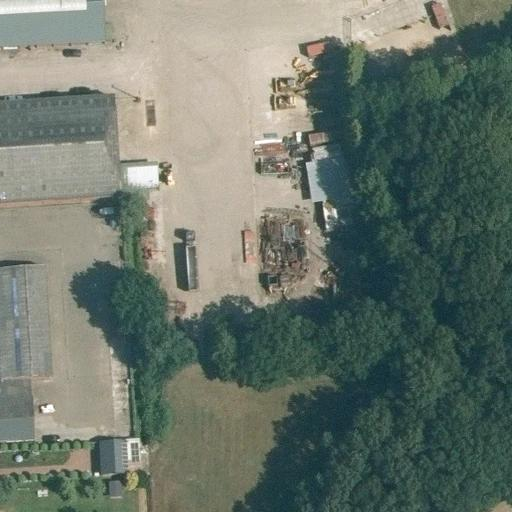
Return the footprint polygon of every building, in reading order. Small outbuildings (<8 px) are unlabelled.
[(0,0),(0,51),(105,45),(102,0),(0,0)] [(0,107),(0,207),(120,200),(114,100),(0,107)] [(314,151),(314,162),(340,160),(340,150),(314,151)] [(306,165),(311,206),(322,204),(326,232),(354,228),(346,161),(306,165)] [(511,265),(502,270),(511,296),(511,265)] [(0,444),(34,442),(30,382),(51,381),(44,269),(0,272),(0,444)] [(125,443),(99,445),(101,479),(127,477),(125,443)]
